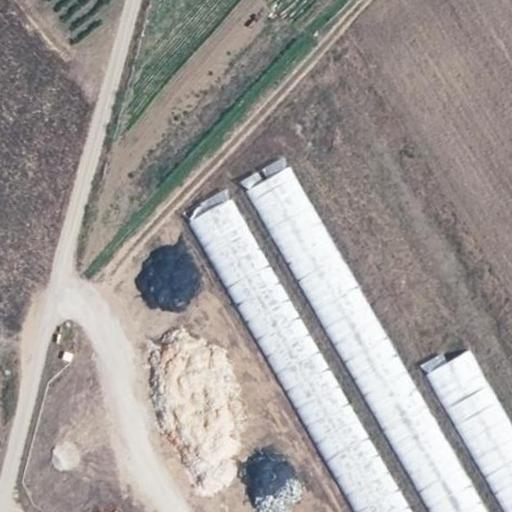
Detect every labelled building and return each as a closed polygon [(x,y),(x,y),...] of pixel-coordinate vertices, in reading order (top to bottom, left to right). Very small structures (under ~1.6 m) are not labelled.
[(259,219),(305,201),(292,169),(246,186),(259,219)] [(404,511),(238,194),(196,216),(351,511),(404,511)] [(318,298),(397,468),(407,463),(429,510),(464,494),(362,278),(318,298)] [(511,511),(511,423),(473,348),(430,371),(503,511),(511,511)] [(274,500),(278,464),(253,461),(248,497),(274,500)]
